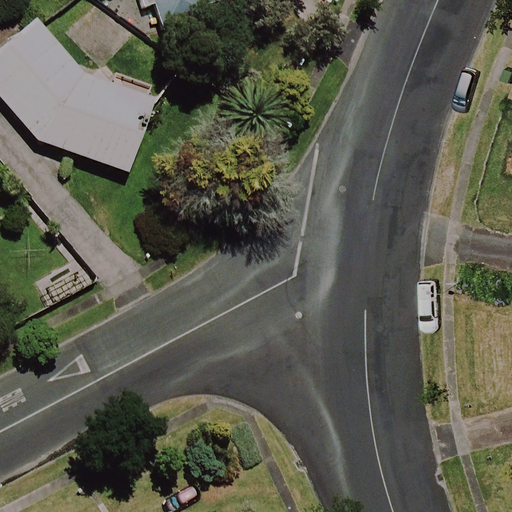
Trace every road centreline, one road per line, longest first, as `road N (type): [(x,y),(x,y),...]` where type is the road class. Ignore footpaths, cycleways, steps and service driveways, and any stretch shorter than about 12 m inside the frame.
road 1 (residential): [(365,275),(294,276),(0,431)]
road 2 (residential): [(440,0),(374,187),(365,275)]
road 3 (residential): [(365,275),(365,359),(393,511)]
